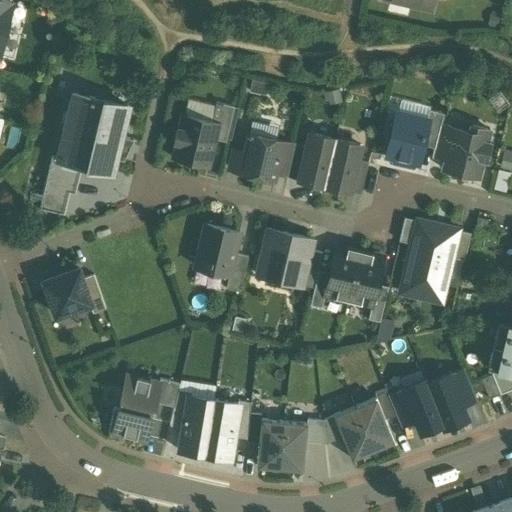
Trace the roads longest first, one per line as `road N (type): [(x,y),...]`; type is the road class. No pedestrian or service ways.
road 1 (residential): [(0,261),(124,216),(142,196),(172,187),(380,229),(392,180),(511,209)]
road 2 (residential): [(511,443),(303,510),(107,476),(60,451)]
road 3 (residential): [(60,451),(0,305)]
